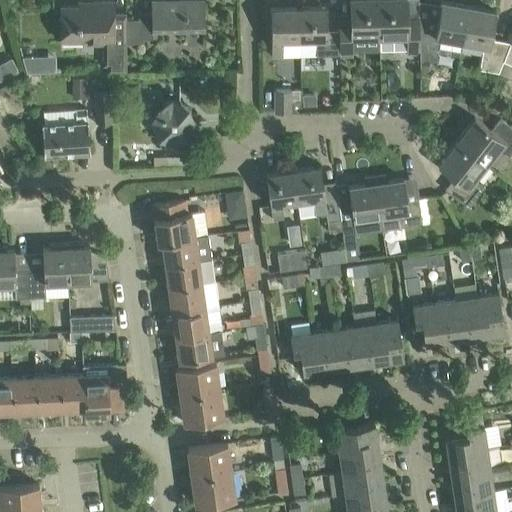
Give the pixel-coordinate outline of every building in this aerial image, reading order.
[(139,17),(139,38),(153,37),(153,31),(204,30),(203,0),(151,0),(152,12),(139,12),(139,17)] [(350,0),(351,20),(339,20),(340,29),(340,52),(353,52),(353,36),(380,35),(378,0),(350,0)] [(406,0),(378,0),(380,35),(380,49),(407,48),(407,50),(420,50),(419,18),(407,18),(406,0)] [(436,28),(420,25),(420,57),(436,60),(441,37),(464,41),(471,6),(441,0),(436,28)] [(93,5),(61,5),(61,39),(83,39),(83,43),(103,43),(102,66),(107,65),(107,72),(126,71),(126,13),(114,13),(114,1),(94,1),(93,5)] [(327,6),(299,7),(299,39),(300,55),(317,54),(340,54),(340,52),(340,29),(327,30),(327,6)] [(471,6),(464,41),(484,45),(479,68),(499,72),(501,67),(508,48),(510,41),(491,38),(496,10),(471,6)] [(299,7),(271,7),(272,55),(283,55),(300,55),(299,39),(299,7)] [(127,17),(127,40),(139,40),(139,38),(139,17),(127,17)] [(26,71),(37,71),(36,55),(22,55),(26,71)] [(94,89),(96,121),(115,120),(113,88),(94,89)] [(288,99),(301,99),(301,88),(276,88),(276,111),(288,111),(288,99)] [(154,126),(165,137),(181,136),(192,125),(191,110),(180,99),(165,99),(154,111),(154,126)] [(301,111),(301,99),(288,99),(288,111),(301,111)] [(44,122),(42,123),(44,154),(90,151),(87,107),(75,108),(76,120),(44,122)] [(475,116),(458,138),(487,161),(498,148),(508,156),(511,150),(511,125),(500,116),(491,128),(475,116)] [(487,161),(458,138),(438,163),(454,176),(445,188),(469,207),(486,185),(475,177),(487,161)] [(328,220),(341,218),(339,206),(337,193),(325,194),(321,165),(293,169),(297,200),(300,216),(327,212),(328,220)] [(281,203),(297,200),(293,169),(266,172),(273,218),(282,217),(281,203)] [(387,173),(376,175),(381,212),(383,229),(427,222),(424,197),(407,199),(404,177),(387,179),(387,173)] [(339,206),(341,218),(344,233),(366,230),(364,215),(381,212),(376,175),(364,177),(365,183),(348,185),(349,191),(337,193),(339,206)] [(153,203),(158,240),(195,235),(192,211),(181,212),(179,199),(153,203)] [(162,240),(166,264),(213,257),(209,233),(195,235),(158,240),(158,241),(162,240)] [(241,241),(243,253),(253,251),(251,239),(241,241)] [(85,240),(66,241),(68,281),(109,278),(107,262),(91,263),(90,244),(82,244),(82,242),(85,242),(85,240)] [(43,264),(29,264),(29,265),(31,296),(46,296),(45,282),(68,281),(66,241),(48,242),(48,243),(50,243),(51,246),(43,246),(43,264)] [(479,242),(470,243),(472,257),(481,256),(479,242)] [(472,257),(470,243),(460,245),(462,258),(472,257)] [(9,244),(0,244),(0,283),(15,283),(16,297),(31,296),(29,265),(29,264),(15,265),(14,248),(6,248),(6,245),(9,245),(9,244)] [(500,246),(502,261),(511,258),(511,256),(510,244),(500,246)] [(323,263),(346,260),(344,247),(321,250),(323,263)] [(277,252),(280,270),(307,266),(304,248),(277,252)] [(243,253),(246,276),(256,275),(253,251),(243,253)] [(442,252),(427,254),(429,263),(444,261),(442,252)] [(429,263),(427,254),(403,258),(404,267),(429,263)] [(169,287),(202,283),(216,280),(213,257),(166,264),(169,287)] [(511,258),(502,261),(504,275),(511,274),(511,258)] [(383,261),(368,264),(369,272),(384,270),(383,261)] [(340,263),(325,265),(326,274),(341,272),(340,263)] [(369,272),(368,264),(353,266),(355,275),(369,272)] [(326,274),(325,265),(311,267),(312,276),(326,274)] [(283,275),(284,286),(299,283),(298,273),(283,275)] [(246,276),(250,300),(260,299),(256,275),(246,276)] [(169,287),(172,311),(205,306),(202,283),(169,287)] [(499,290),(477,293),(480,312),(487,311),(490,333),(505,330),(499,290)] [(477,293),(455,297),(458,315),(465,314),(468,336),(490,333),(487,311),(480,312),(477,293)] [(455,297),(434,300),(437,318),(444,317),(447,339),(468,336),(465,314),(458,315),(455,297)] [(260,299),(250,300),(253,324),(256,323),(263,322),(262,312),(260,299)] [(434,300),(412,303),(415,327),(423,326),(425,342),(447,339),(444,317),(437,318),(434,300)] [(172,311),(176,335),(209,330),(222,329),(219,304),(205,306),(172,311)] [(375,310),(355,313),(356,324),(355,324),(357,342),(365,341),(368,362),(389,359),(386,338),(379,339),(377,321),(375,310)] [(70,315),(70,330),(80,330),(80,328),(115,326),(114,314),(70,315)] [(398,318),(377,321),(379,339),(386,338),(389,359),(404,357),(398,318)] [(256,323),(258,336),(265,335),(263,322),(256,323)] [(355,324),(334,327),(336,345),(343,344),(346,365),(368,362),(365,341),(357,342),(355,324)] [(334,327),(312,330),(315,348),(322,347),(325,368),(346,365),(343,344),(336,345),(334,327)] [(82,330),(80,330),(70,330),(70,340),(82,340),(82,330)] [(176,335),(179,359),(212,354),(209,330),(176,335)] [(312,330),(290,334),(294,357),(301,356),(303,372),(325,368),(322,347),(315,348),(312,330)] [(258,348),(258,354),(268,352),(265,335),(258,336),(255,336),(257,348),(258,348)] [(46,336),(34,337),(34,347),(46,346),(46,336)] [(34,347),(34,337),(22,337),(22,347),(34,347)] [(268,352),(258,354),(261,371),(270,370),(268,352)] [(176,366),(180,394),(220,388),(216,360),(176,366)] [(126,361),(83,364),(85,410),(123,408),(122,382),(109,382),(108,379),(127,378),(126,361)] [(83,373),(60,374),(61,407),(84,406),(83,373)] [(60,374),(36,375),(37,408),(61,407),(60,374)] [(36,375),(12,376),(13,409),(37,408),(36,375)] [(12,376),(0,376),(0,409),(13,409),(12,376)] [(263,387),(267,410),(276,408),(273,385),(263,387)] [(220,388),(180,394),(184,422),(224,416),(220,388)] [(375,422),(336,428),(339,450),(357,447),(356,440),(377,437),(375,422)] [(462,434),(446,437),(449,459),(471,456),(470,449),(487,446),(484,424),(461,427),(462,434)] [(271,435),(272,447),(282,445),(280,434),(271,435)] [(286,435),(289,450),(298,449),(296,434),(286,435)] [(357,447),(339,450),(342,471),(360,468),(359,461),(380,458),(377,437),(356,440),(357,447)] [(188,447),(192,475),(231,469),(227,441),(188,447)] [(282,445),(272,447),(274,458),(283,457),(282,445)] [(471,456),(449,459),(452,480),(474,477),(473,470),(490,467),(487,446),(470,449),(471,456)] [(360,468),(342,471),(345,492),(363,490),(362,483),(383,480),(380,458),(359,461),(360,468)] [(290,462),(292,478),(304,476),(301,461),(290,462)] [(275,468),(277,479),(286,478),(285,467),(275,468)] [(474,477),(452,480),(455,502),(477,498),(476,491),(493,489),(490,467),(473,470),(474,477)] [(231,469),(192,475),(196,503),(235,497),(231,469)] [(304,476),(292,478),(294,493),(306,492),(304,476)] [(286,478),(277,479),(278,491),(288,490),(286,478)] [(363,490),(345,492),(348,511),(360,511),(366,511),(365,504),(387,501),(383,480),(362,483),(363,490)] [(0,511),(40,511),(39,483),(0,484),(0,503),(0,508),(0,511)] [(477,498),(455,502),(456,511),(483,511),(497,510),(493,489),(476,491),(477,498)] [(366,511),(360,511),(388,511),(387,501),(365,504),(366,511)]
